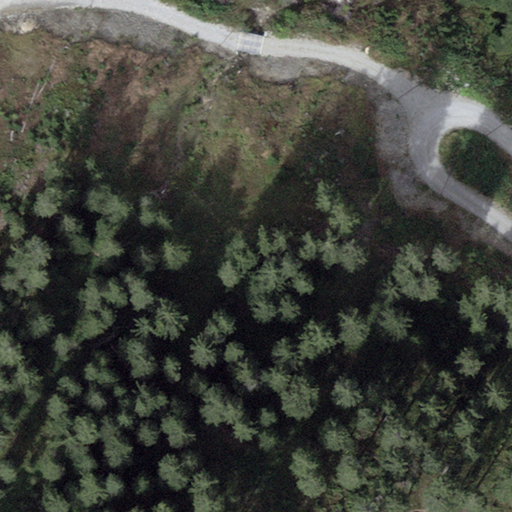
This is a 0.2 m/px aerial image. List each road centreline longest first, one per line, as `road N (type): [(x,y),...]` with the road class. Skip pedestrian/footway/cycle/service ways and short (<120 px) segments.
road 1 (track): [(435,116),(346,54),(262,48),(119,0)]
road 2 (track): [(511,233),(439,178),(425,142),(435,116),(457,112),(479,118),(511,147)]
